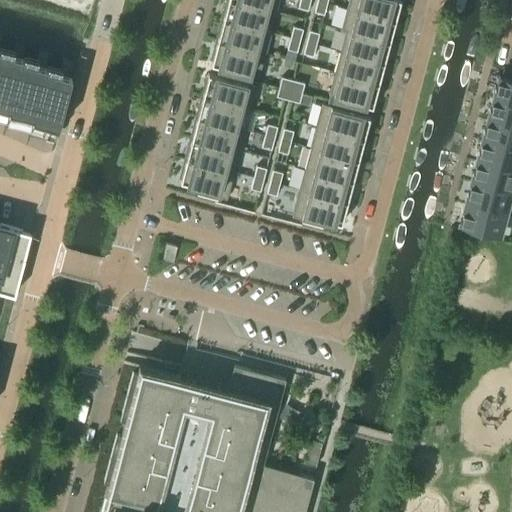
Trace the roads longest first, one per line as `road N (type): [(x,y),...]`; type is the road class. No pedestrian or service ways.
road 1 (residential): [(432,0),(345,336),(116,277)]
road 2 (residential): [(116,277),(190,0)]
road 3 (residential): [(113,0),(43,259)]
road 4 (residential): [(54,511),(116,277)]
road 5 (residential): [(43,259),(0,421)]
